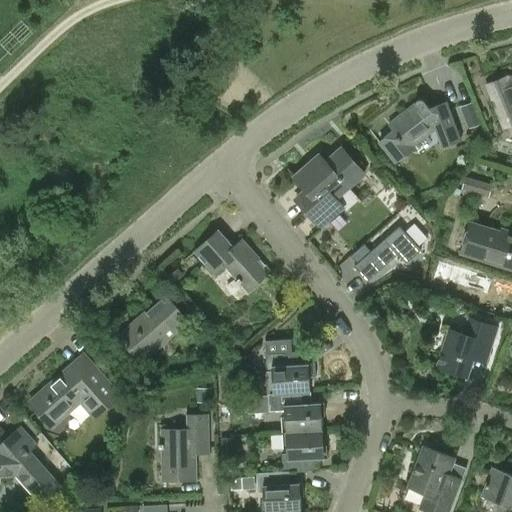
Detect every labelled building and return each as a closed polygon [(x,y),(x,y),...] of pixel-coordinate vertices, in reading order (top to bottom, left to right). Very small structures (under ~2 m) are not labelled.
[(511,77),(506,80),(505,77),(486,85),(503,129),(511,125),(511,77)] [(440,148),(459,141),(445,102),(429,108),(422,100),(419,100),(415,101),(413,106),(388,125),(392,132),(379,143),(394,164),(435,132),(440,148)] [(334,200),(363,175),(340,149),(324,163),(318,156),(294,177),(305,190),(294,199),(320,228),(341,209),(334,200)] [(461,190),(489,198),(496,174),(468,166),(461,190)] [(366,242),(353,254),(359,261),(356,264),(369,279),(399,253),(407,262),(422,249),(401,224),(372,250),(366,242)] [(511,269),(511,238),(469,225),(460,254),(511,269)] [(247,292),(270,272),(241,239),(232,247),(217,230),(194,251),(214,275),(224,266),(247,292)] [(148,355),(186,321),(164,296),(119,336),(147,369),(154,363),(148,355)] [(484,363),(496,327),(468,319),(463,335),(448,331),(437,367),(466,376),(472,359),(484,363)] [(272,394),(299,393),(310,392),(309,377),(315,376),(315,364),(296,364),(296,354),(298,354),(298,352),(292,352),(291,340),(265,341),(266,373),(271,373),(272,394)] [(94,418),(119,396),(89,362),(77,372),(71,365),(29,402),(51,427),(80,402),(94,418)] [(284,411),(285,434),(322,432),(321,403),(300,404),(299,393),(272,394),(268,394),(269,412),(284,411)] [(187,428),(160,428),(161,445),(156,446),(156,448),(161,448),(162,483),(196,482),(196,452),(209,452),(208,413),(187,413),(187,428)] [(40,506),(61,488),(30,452),(36,446),(19,427),(4,440),(5,454),(0,454),(0,476),(14,476),(40,506)] [(286,455),(282,455),(282,473),(289,472),(299,472),(306,472),(306,459),(324,459),(322,432),(285,434),(286,455)] [(220,438),(221,461),(236,461),(235,438),(220,438)] [(426,511),(449,511),(462,479),(449,474),(455,458),(423,446),(409,483),(426,489),(419,509),(426,511)] [(498,511),(511,511),(511,475),(492,468),(482,496),(502,504),(498,511)] [(282,473),(272,473),(256,474),(257,492),(263,491),(263,511),(291,511),(301,511),(300,483),(289,484),(289,472),(282,473)] [(242,478),(230,478),(231,491),(243,490),(242,478)]
